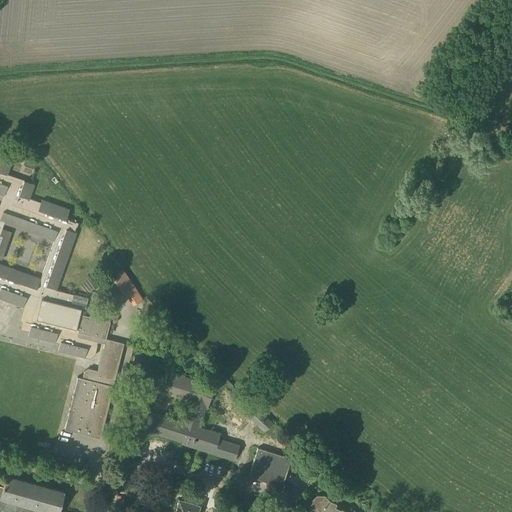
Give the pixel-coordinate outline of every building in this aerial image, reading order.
[(73,296),(56,291),(76,234),(74,233),(76,225),(65,221),(68,211),(40,201),(39,204),(28,200),(33,185),(6,176),(11,162),(0,158),(0,193),(3,195),(0,204),(0,219),(0,286),(1,287),(0,291),(0,300),(23,309),(24,308),(20,323),(31,325),(28,338),(55,344),(60,345),(58,353),(88,360),(95,356),(100,358),(97,371),(88,370),(83,372),(82,378),(77,378),(65,429),(100,438),(125,344),(107,340),(109,322),(80,315),(81,310),(70,307),(73,296)] [(110,278),(124,299),(138,290),(124,269),(110,278)] [(174,376),(168,374),(163,391),(169,393),(168,395),(189,402),(183,423),(140,409),(134,427),(182,442),(181,444),(234,461),(239,446),(218,440),(220,434),(199,427),(205,406),(208,407),(214,387),(175,375),(174,376)] [(264,434),(273,424),(221,375),(217,380),(253,416),(250,420),(264,434)] [(262,482),(271,453),(258,449),(249,478),(262,482)] [(283,489),(292,460),(271,453),(262,482),(283,489)] [(0,511),(59,511),(65,493),(6,477),(3,487),(0,486),(0,511)] [(349,511),(343,508),(338,503),(331,500),(325,494),(317,494),(312,499),(312,500),(313,499),(313,500),(312,503),(311,503),(311,502),(310,502),(310,510),(312,511),(349,511)] [(198,511),(200,507),(179,501),(175,511),(198,511)]
